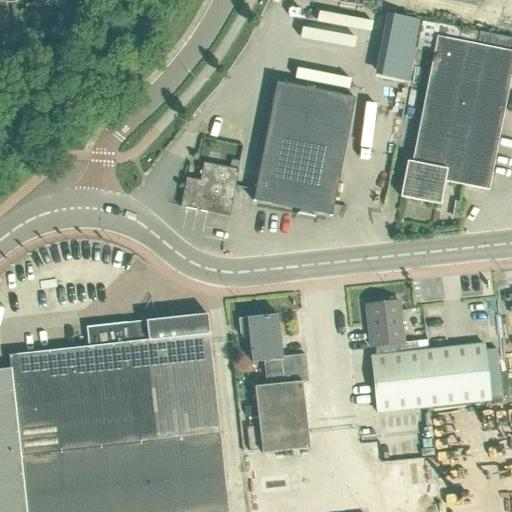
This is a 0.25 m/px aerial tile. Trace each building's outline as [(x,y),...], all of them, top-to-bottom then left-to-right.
[(415,0),(414,8),(474,20),(477,0),(415,0)] [(511,40),(496,37),(479,34),(439,26),(436,39),(411,165),(445,171),(444,179),(450,180),(449,184),(487,192),(511,66),(511,40)] [(330,218),(353,100),(275,84),(252,203),(330,218)] [(445,171),(411,165),(406,164),(399,199),(439,206),(444,179),(445,171)] [(228,219),(237,172),(202,165),(199,182),(185,180),(179,209),(228,219)] [(450,219),(460,221),(463,204),(454,203),(450,219)] [(100,225),(98,234),(120,239),(122,229),(100,225)] [(400,355),(399,344),(403,344),(399,303),(365,307),(370,348),(374,347),(375,357),(371,357),(377,414),(489,402),(489,399),(483,351),(483,346),(400,355)] [(0,511),(227,511),(206,316),(86,329),(88,348),(8,357),(9,370),(0,370),(0,511)] [(278,316),(247,319),(247,321),(241,322),(243,337),(249,337),(251,364),(263,363),(283,361),(282,358),(278,316)] [(497,350),(483,351),(489,399),(502,397),(497,350)] [(283,361),(263,363),(266,387),(254,388),(258,428),(247,429),(249,453),(261,451),(261,455),(309,450),(302,383),(309,383),(306,355),(282,358),(283,361)] [(253,405),(243,406),(244,415),(254,414),(253,405)]
